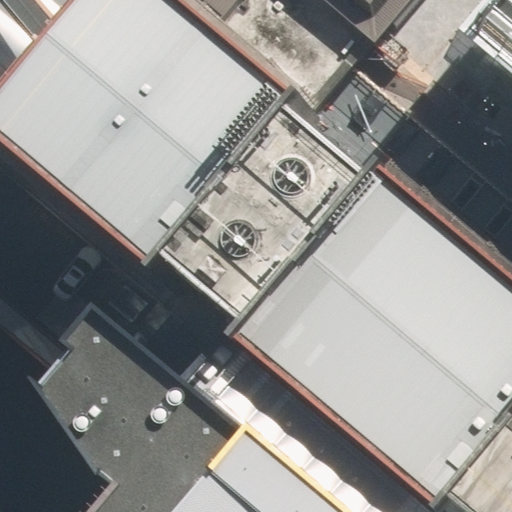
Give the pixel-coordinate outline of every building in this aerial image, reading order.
[(0,0),(0,158),(3,155),(126,0),(0,0)] [(326,118),(184,0),(126,0),(3,155),(268,377),(430,511),(511,511),(511,193),(366,73),(326,118)] [(184,0),(326,118),(366,73),(375,63),(382,56),(388,59),(437,0),(184,0)] [(511,10),(458,75),(511,120),(511,10)] [(230,421),(141,339),(92,405),(79,423),(143,511),(430,511),(268,377),(230,421)]
